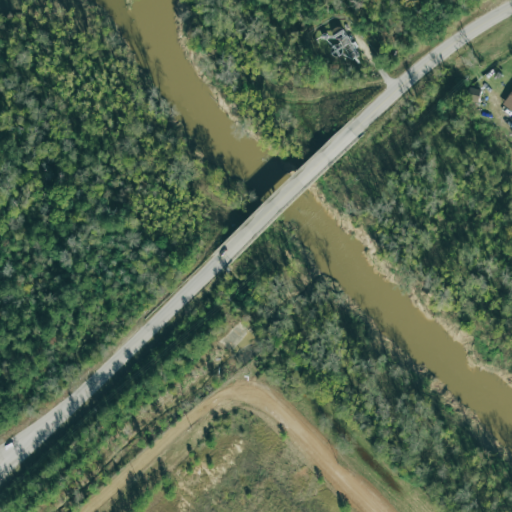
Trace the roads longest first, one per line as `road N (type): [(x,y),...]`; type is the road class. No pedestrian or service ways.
road 1 (secondary): [(290,189),(152,326)]
road 2 (secondary): [(359,125),(444,49),(511,7)]
road 3 (secondary): [(152,326),(45,429)]
